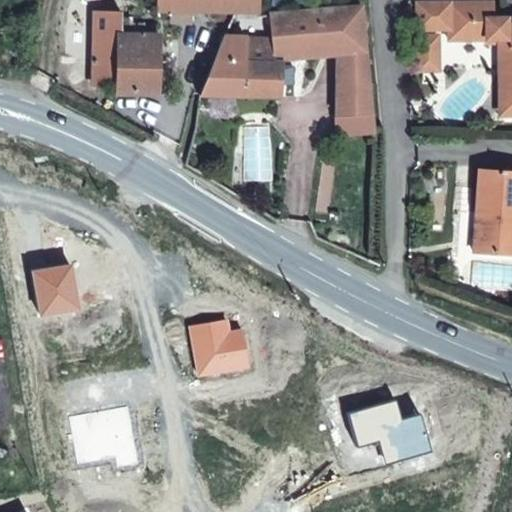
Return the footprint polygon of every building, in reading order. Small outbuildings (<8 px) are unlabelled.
[(330,65),(365,64),(361,0),(332,0),(261,2),(254,2),(254,20),(229,22),(204,83),(285,80),(282,42),(329,42),(330,65)] [(490,36),(490,64),(511,64),(511,22),(500,22),(501,17),(485,15),(484,0),(442,0),(441,35),(490,36)] [(171,83),(166,4),(155,5),(156,13),(146,14),(145,24),(132,26),(131,7),(98,7),(100,73),(123,72),(125,83),(171,83)] [(368,102),(365,64),(330,65),(332,103),(368,102)] [(368,102),(332,103),(332,120),(368,119),(368,102)] [(478,203),(475,244),(511,248),(511,166),(475,161),(472,203),(478,203)] [(111,242),(125,252),(140,229),(128,219),(111,242)]
